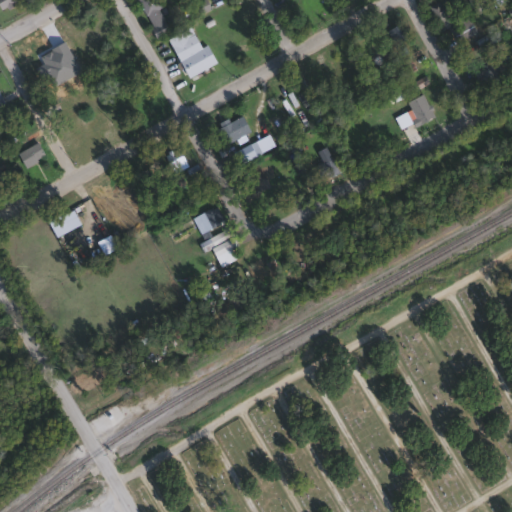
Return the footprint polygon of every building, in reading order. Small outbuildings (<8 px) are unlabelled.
[(0,0),(0,8),(16,1),(15,0),(0,0)] [(136,0),(156,0),(159,6),(157,7),(166,32),(151,38),(136,0)] [(457,0),(461,5),(452,10),(456,16),(442,25),(430,4),(436,0),(457,0)] [(474,14),(466,0),(500,0),(501,1),(493,5),(493,4),(474,14)] [(404,44),(396,49),(384,31),(392,25),(404,44)] [(183,77),(166,38),(181,31),(183,37),(191,33),(198,48),(205,44),(213,63),(183,77)] [(475,41),(491,34),(495,43),(479,50),(475,41)] [(469,66),(493,54),(505,77),(482,90),(469,66)] [(248,131),(224,144),(216,128),(239,115),(248,131)] [(272,146),(237,164),(231,152),(266,134),(272,146)] [(14,154),(34,142),(42,156),(22,167),(14,154)] [(186,166),(169,176),(158,157),(174,147),(186,166)] [(317,164),(329,158),(336,171),(325,177),(317,164)] [(219,223),(199,234),(190,218),(210,207),(219,223)] [(203,240),(225,227),(235,243),(227,248),(233,258),(219,266),(203,240)]
